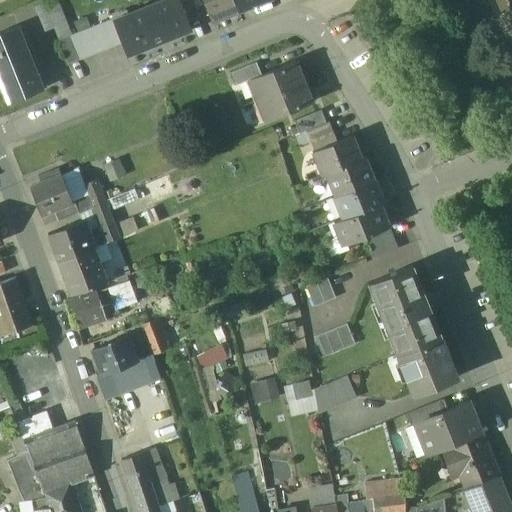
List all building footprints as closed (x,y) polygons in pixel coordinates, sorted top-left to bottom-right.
[(56,0),(52,0),(35,7),(40,18),(61,10),(56,0)] [(180,0),(161,0),(112,20),(121,42),(127,55),(192,29),(189,22),(180,0)] [(200,17),(193,0),(180,0),(189,22),(200,17)] [(211,13),(205,0),(193,0),(200,17),(211,13)] [(205,0),(211,13),(214,20),(237,10),(233,0),(205,0)] [(233,0),(237,10),(238,11),(264,0),(233,0)] [(61,10),(40,18),(45,31),(54,27),(66,22),(61,10)] [(121,42),(112,20),(102,24),(111,46),(121,42)] [(66,22),(54,27),(59,41),(71,36),(66,22)] [(111,46),(102,24),(92,28),(101,50),(111,46)] [(18,26),(0,33),(0,85),(7,103),(43,89),(18,26)] [(101,50),(92,28),(81,32),(90,55),(101,50)] [(90,55),(81,32),(71,36),(80,59),(90,55)] [(71,36),(59,41),(68,64),(80,59),(71,36)] [(261,74),(250,78),(258,99),(303,81),(295,61),(261,74)] [(256,62),(230,72),(234,85),(250,78),(261,74),(256,62)] [(303,81),(258,99),(267,120),(311,102),(303,81)] [(321,109),(295,120),(300,132),(307,129),(326,122),(321,109)] [(326,122),(307,129),(311,140),(333,131),(329,121),(326,122)] [(333,131),(311,140),(315,149),(337,141),(333,131)] [(315,149),(312,151),(321,175),(326,173),(362,159),(352,135),(337,141),(315,149)] [(362,159),(326,173),(335,196),(375,180),(366,157),(362,159)] [(52,171),(39,176),(41,183),(55,177),(52,171)] [(41,183),(30,187),(42,215),(54,210),(73,203),(72,201),(61,175),(55,177),(41,183)] [(380,204),(391,199),(382,177),(375,180),(335,196),(344,218),(380,204)] [(101,194),(95,179),(85,183),(89,195),(94,205),(104,201),(101,194)] [(111,190),(101,194),(104,201),(105,201),(114,197),(111,190)] [(89,195),(74,201),(78,212),(94,205),(89,195)] [(73,203),(54,210),(58,220),(78,212),(74,201),(74,200),(72,201),(73,203)] [(104,201),(94,205),(103,230),(88,237),(93,248),(119,238),(105,201),(104,201)] [(344,218),(334,222),(343,245),(367,236),(389,227),(380,204),(344,218)] [(82,220),(48,234),(58,261),(93,248),(88,237),(82,220)] [(389,227),(367,236),(371,246),(393,237),(389,227)] [(393,237),(371,246),(375,257),(397,248),(393,237)] [(93,248),(58,261),(71,294),(106,282),(93,248)] [(412,265),(368,282),(397,354),(441,336),(412,265)] [(327,276),(306,285),(315,305),(336,297),(327,276)] [(16,277),(0,283),(0,334),(0,335),(32,323),(16,277)] [(129,281),(97,292),(105,316),(137,305),(137,304),(132,290),(129,281)] [(141,291),(138,293),(136,288),(132,290),(137,304),(145,301),(141,291)] [(97,292),(66,302),(75,327),(94,320),(96,323),(106,320),(105,316),(97,292)] [(175,310),(170,295),(157,300),(163,315),(175,310)] [(167,348),(156,318),(143,323),(155,353),(167,348)] [(347,322),(315,335),(323,355),(355,343),(347,322)] [(211,329),(193,338),(199,352),(218,343),(211,329)] [(138,359),(129,335),(93,349),(102,373),(124,365),(138,359)] [(441,336),(397,354),(412,393),(457,375),(441,336)] [(138,359),(124,365),(133,389),(162,379),(155,353),(138,359)] [(124,365),(102,373),(97,375),(106,399),(133,389),(124,365)] [(251,381),(257,402),(281,395),(274,374),(251,381)] [(347,374),(314,387),(318,412),(356,397),(347,374)] [(443,398),(406,413),(411,425),(416,423),(415,423),(448,410),(443,398)] [(20,402),(10,406),(14,415),(16,419),(25,416),(20,402)] [(448,410),(415,423),(416,423),(428,453),(440,448),(479,432),(480,432),(468,402),(448,410)] [(10,406),(0,409),(0,429),(5,427),(2,420),(14,415),(10,406)] [(48,412),(18,424),(24,440),(54,428),(48,412)] [(54,428),(24,440),(28,452),(33,464),(44,492),(71,482),(93,474),(74,420),(54,428)] [(479,432),(440,448),(452,478),(461,475),(466,487),(496,474),(479,432)] [(156,448),(140,454),(151,485),(163,481),(164,482),(168,481),(156,448)] [(28,452),(16,457),(21,469),(33,464),(28,452)] [(151,485),(140,454),(122,460),(139,511),(160,511),(158,506),(151,485)] [(21,469),(13,473),(25,503),(32,501),(32,500),(46,498),(44,492),(33,464),(21,469)] [(248,472),(231,476),(237,500),(254,495),(248,472)] [(466,487),(461,489),(468,506),(472,504),(475,511),(511,511),(497,474),(466,487)] [(400,479),(366,483),(367,499),(372,498),(372,496),(402,493),(400,479)] [(163,481),(151,485),(158,506),(184,498),(184,497),(179,498),(175,485),(166,488),(164,482),(163,481)] [(77,511),(71,482),(44,492),(46,498),(51,511),(77,511)] [(332,484),(308,489),(312,510),(336,506),(334,497),(332,484)] [(205,511),(200,493),(184,498),(187,507),(189,506),(191,511),(205,511)] [(402,493),(372,496),(372,498),(374,511),(397,511),(405,511),(405,508),(404,493),(402,493)] [(258,511),(254,495),(237,500),(240,511),(258,511)] [(347,495),(334,497),(336,506),(336,507),(348,504),(347,495)] [(445,511),(444,497),(417,506),(417,511),(445,511)] [(51,511),(46,498),(32,500),(32,501),(34,511),(51,511)]
